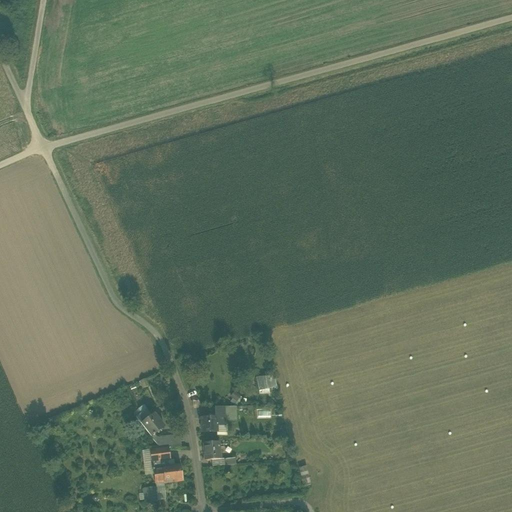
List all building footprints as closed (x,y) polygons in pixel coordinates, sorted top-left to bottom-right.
[(274,376),(256,377),(258,391),(277,389),(274,376)] [(149,386),(145,378),(140,381),(143,389),(149,386)] [(240,396),(233,392),(230,397),(237,402),(240,396)] [(141,413),(147,421),(152,417),(144,405),(133,413),(136,417),(141,413)] [(228,407),(229,413),(229,418),(225,418),(225,421),(236,421),(236,407),(228,407)] [(136,417),(142,425),(147,421),(141,413),(136,417)] [(225,425),(225,421),(225,418),(225,413),(215,413),(215,418),(217,418),(217,425),(225,425)] [(152,417),(147,421),(142,425),(151,437),(154,434),(163,427),(155,415),(152,417)] [(202,418),(203,432),(216,432),(217,432),(217,425),(217,418),(215,418),(202,418)] [(225,425),(217,425),(217,432),(216,432),(216,436),(228,436),(227,425),(225,425)] [(159,448),(161,444),(156,438),(154,434),(151,437),(159,448)] [(159,448),(160,449),(169,448),(181,447),(180,435),(161,437),(159,438),(156,438),(161,444),(159,448)] [(204,444),(205,461),(211,461),(220,460),(219,442),(204,444)] [(160,449),(161,461),(168,461),(170,460),(169,448),(160,449)] [(151,463),(161,461),(160,449),(150,451),(151,463)] [(151,463),(150,451),(142,452),(145,476),(154,475),(154,471),(152,471),(151,463)] [(154,475),(155,484),(164,483),(182,481),(180,466),(168,467),(168,461),(161,461),(151,463),(152,471),(154,471),(154,475)] [(298,468),(303,487),(311,485),(306,466),(298,468)] [(164,483),(155,484),(156,488),(157,502),(166,501),(164,483)] [(144,504),(157,502),(156,488),(142,489),(144,504)]
